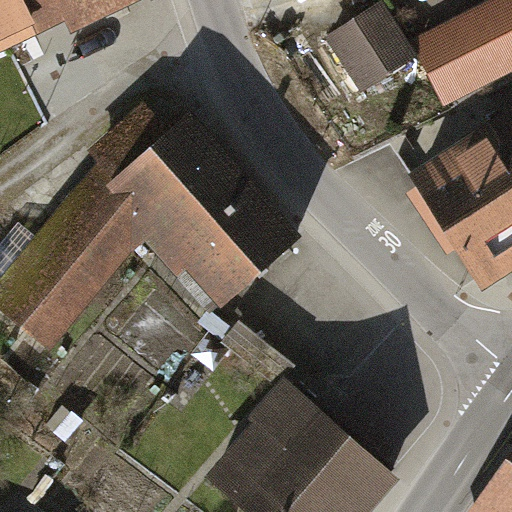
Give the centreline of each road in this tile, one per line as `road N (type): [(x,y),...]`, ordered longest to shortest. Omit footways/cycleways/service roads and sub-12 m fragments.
road 1 (residential): [(511,376),(285,147),(212,0)]
road 2 (secondary): [(511,403),(437,511)]
